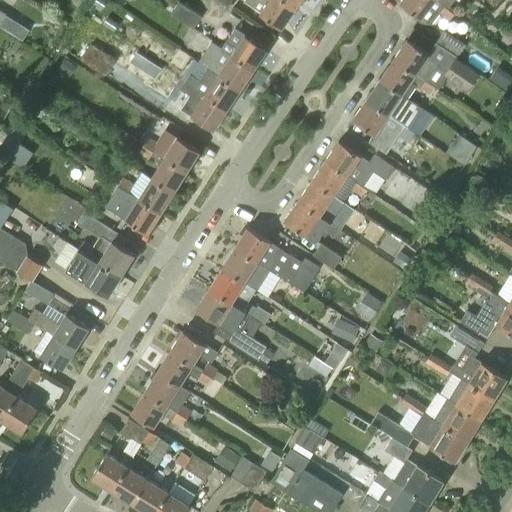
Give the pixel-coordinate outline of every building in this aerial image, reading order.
[(108,2),(104,0),(95,0),(93,3),(103,10),(108,2)] [(244,0),(244,1),(259,12),(258,13),(281,29),(296,9),(283,0),(244,0)] [(283,0),(296,9),(301,0),(283,0)] [(430,7),(442,16),(447,9),(435,0),(401,0),(399,3),(400,3),(421,20),(430,7)] [(454,0),(435,0),(447,9),(454,0)] [(193,28),(201,16),(179,1),(171,13),(193,28)] [(454,14),(447,9),(442,16),(448,22),(454,14)] [(119,24),(108,17),(103,24),(114,32),(119,24)] [(268,49),(234,27),(221,48),(254,70),(268,49)] [(426,81),(440,61),(407,39),(393,59),(426,81)] [(18,53),(22,46),(17,42),(13,49),(18,53)] [(81,60),(105,75),(115,60),(91,44),(81,60)] [(198,61),(241,90),(254,70),(221,48),(214,57),(205,51),(198,61)] [(435,88),(426,81),(393,59),(380,79),(408,98),(416,86),(430,96),(435,88)] [(455,59),(443,76),(466,92),(478,75),(455,59)] [(227,110),(241,90),(198,61),(198,62),(207,68),(199,80),(190,74),(185,81),(194,88),(193,88),(203,95),(204,94),(227,110)] [(70,76),(75,68),(65,62),(60,71),(70,76)] [(511,80),(508,77),(500,88),(511,96),(511,93),(511,80)] [(421,108),(408,98),(380,79),(366,100),(389,116),(398,121),(408,128),(421,108)] [(181,109),(190,115),(213,131),(227,110),(204,94),(203,95),(193,88),(194,88),(185,81),(180,89),(190,95),(181,109)] [(511,104),(511,99),(504,94),(497,104),(507,111),(511,104)] [(31,100),(23,113),(34,120),(42,106),(31,100)] [(366,100),(352,120),(376,136),(389,116),(366,100)] [(200,151),(176,136),(163,156),(187,172),(200,151)] [(34,153),(8,137),(0,148),(0,152),(24,168),(34,153)] [(143,145),(153,152),(156,147),(154,146),(156,142),(149,137),(143,145)] [(370,161),(339,140),(325,160),(348,176),(357,182),(363,186),(373,171),(385,179),(394,167),(375,154),(370,161)] [(138,153),(148,160),(153,152),(143,145),(138,153)] [(187,172),(163,156),(162,157),(150,177),(174,193),(187,172)] [(335,196),(348,176),(325,160),(311,180),(335,196)] [(128,192),(128,193),(134,184),(123,177),(118,186),(128,192)] [(138,198),(161,213),(174,193),(150,177),(136,199),(137,199),(138,198)] [(311,180),(298,200),(331,223),(344,202),(335,196),(311,180)] [(367,189),(363,186),(357,182),(351,190),(361,197),(367,189)] [(118,211),(124,218),(123,219),(148,234),(161,213),(138,198),(137,199),(136,199),(128,193),(128,192),(118,186),(107,204),(118,211)] [(331,223),(298,200),(284,221),(317,243),(325,232),(326,231),(335,237),(341,229),(331,223)] [(429,209),(422,204),(414,216),(421,221),(429,209)] [(134,255),(112,240),(107,237),(112,229),(92,216),(85,212),(84,212),(78,222),(100,236),(93,246),(83,241),(79,248),(88,254),(88,255),(97,262),(99,261),(121,275),(134,255)] [(452,228),(439,220),(436,226),(449,234),(452,228)] [(0,260),(18,272),(26,259),(24,243),(0,227),(0,260)] [(270,241),(248,227),(235,248),(258,262),(270,270),(304,291),(320,266),(305,257),(303,261),(270,241)] [(503,245),(508,238),(498,231),(492,239),(503,245)] [(511,239),(508,238),(503,245),(511,250),(511,239)] [(301,246),(294,242),(291,247),(298,251),(301,246)] [(334,268),(342,256),(322,243),(314,255),(334,268)] [(79,248),(74,255),(74,257),(66,268),(76,275),(108,296),(121,275),(99,261),(97,262),(88,255),(88,254),(79,248)] [(270,270),(258,262),(235,248),(222,268),(245,282),(256,289),(257,290),(270,270)] [(403,268),(408,259),(400,254),(394,263),(403,268)] [(31,281),(32,280),(40,266),(26,258),(26,259),(18,272),(17,273),(31,281)] [(209,288),(252,315),(256,308),(248,302),(256,289),(245,282),(222,268),(209,288)] [(478,286),(482,280),(471,273),(468,280),(478,286)] [(511,302),(509,301),(491,290),(493,287),(482,280),(478,286),(475,291),(489,299),(485,305),(500,314),(495,324),(511,334),(511,302)] [(54,295),(31,281),(25,291),(47,305),(54,295)] [(196,309),(220,325),(237,337),(233,344),(258,360),(259,359),(266,348),(267,347),(236,327),(246,312),(252,316),(252,315),(209,288),(196,309)] [(373,315),(381,303),(368,295),(360,307),(373,315)] [(59,324),(35,309),(28,319),(34,322),(43,327),(42,328),(52,334),(76,349),(89,327),(66,313),(59,324)] [(26,333),(34,322),(28,319),(13,310),(6,321),(26,333)] [(467,310),(460,321),(460,322),(487,339),(494,327),(467,310)] [(359,328),(338,318),(331,333),(353,343),(359,328)] [(450,335),(477,353),(484,342),(456,325),(450,335)] [(211,363),(218,352),(183,330),(170,351),(194,366),(200,356),(211,363)] [(63,369),(76,349),(52,334),(40,355),(63,369)] [(377,351),(383,342),(371,334),(365,343),(377,351)] [(274,353),(266,348),(259,359),(267,364),(274,353)] [(207,386),(212,378),(202,372),(203,371),(194,366),(170,351),(157,371),(181,386),(189,374),(197,379),(197,380),(207,386)] [(357,366),(361,360),(353,354),(349,360),(357,366)] [(427,360),(437,367),(441,360),(431,354),(427,360)] [(326,377),(332,368),(314,355),(308,365),(326,377)] [(481,361),(472,356),(463,369),(454,363),(452,367),(441,360),(437,367),(447,373),(450,370),(462,377),(495,399),(508,378),(481,361)] [(28,378),(35,368),(21,359),(4,387),(0,385),(0,417),(3,419),(28,378)] [(387,377),(394,367),(383,360),(376,370),(387,377)] [(202,372),(212,378),(223,385),(228,377),(207,364),(203,371),(202,372)] [(35,368),(28,378),(36,383),(43,373),(35,368)] [(144,392),(168,407),(181,386),(157,371),(144,392)] [(482,420),(495,399),(462,377),(457,386),(455,385),(447,398),(482,420)] [(38,408),(17,396),(28,378),(3,419),(23,432),(38,408)] [(154,428),(168,407),(144,392),(131,413),(154,428)] [(401,401),(412,408),(416,400),(406,393),(401,401)] [(482,420),(447,398),(435,418),(470,440),(482,420)] [(427,407),(416,400),(412,408),(422,414),(423,415),(425,411),(427,407)] [(177,412),(187,419),(192,410),(182,404),(177,412)] [(435,418),(425,411),(423,415),(422,414),(411,432),(415,434),(414,435),(429,445),(456,462),(470,440),(435,418)] [(177,412),(172,420),(182,427),(187,419),(177,412)] [(371,422),(393,436),(408,445),(414,435),(415,434),(411,432),(399,424),(378,412),(371,422)] [(293,427),(298,420),(292,415),(287,422),(293,427)] [(143,441),(149,431),(129,418),(120,432),(131,439),(124,451),(134,456),(143,441)] [(306,427),(323,437),(324,438),(329,430),(311,419),(306,427)] [(115,432),(105,426),(99,436),(109,442),(115,432)] [(323,437),(305,426),(295,442),(313,453),(323,437)] [(158,436),(149,431),(143,441),(151,446),(158,436)] [(413,449),(408,445),(393,436),(384,450),(394,456),(404,462),(407,459),(413,449)] [(157,466),(171,445),(160,438),(146,460),(157,466)] [(330,511),(343,493),(304,468),(310,460),(291,448),(270,482),(316,511),(330,511)] [(230,469),(238,458),(226,450),(218,461),(230,469)] [(281,457),(270,450),(260,465),(272,472),(281,457)] [(134,456),(124,451),(118,460),(107,452),(91,477),(112,490),(128,466),(134,456)] [(182,452),(175,462),(184,468),(191,458),(182,452)] [(204,481),(213,466),(193,454),(191,458),(184,468),(204,481)] [(243,456),(230,476),(241,483),(254,463),(243,456)] [(416,465),(407,459),(404,462),(393,480),(430,504),(444,481),(416,464),(416,465)] [(241,483),(254,491),(267,471),(254,463),(241,483)] [(133,503),(148,479),(128,466),(112,490),(133,503)] [(379,502),(394,511),(424,511),(430,504),(393,480),(379,471),(374,480),(365,493),(379,502)] [(146,511),(156,511),(169,492),(148,479),(133,503),(146,511)] [(185,511),(189,505),(169,492),(156,511),(185,511)] [(249,509),(253,511),(258,511),(264,504),(255,499),(249,509)] [(373,511),(394,511),(379,502),(373,511)]
